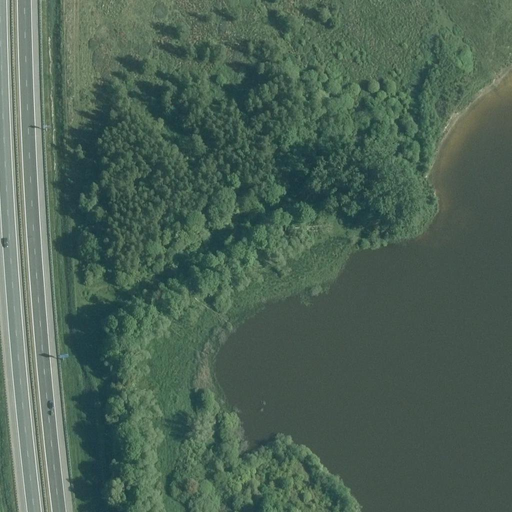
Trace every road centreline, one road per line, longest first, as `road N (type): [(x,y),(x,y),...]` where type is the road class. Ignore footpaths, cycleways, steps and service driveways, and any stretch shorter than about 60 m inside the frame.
road 1 (motorway): [(57,511),(23,0)]
road 2 (motorway): [(0,50),(32,511)]
